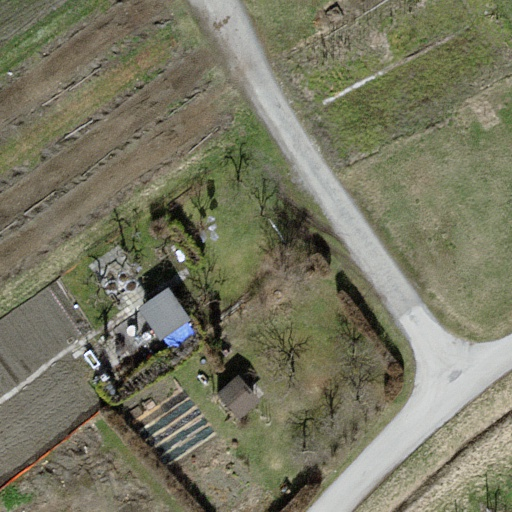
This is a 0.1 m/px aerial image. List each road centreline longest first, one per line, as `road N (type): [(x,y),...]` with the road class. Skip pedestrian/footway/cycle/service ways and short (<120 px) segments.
road 1 (residential): [(212,0),(439,382)]
road 2 (residential): [(324,511),(439,382)]
